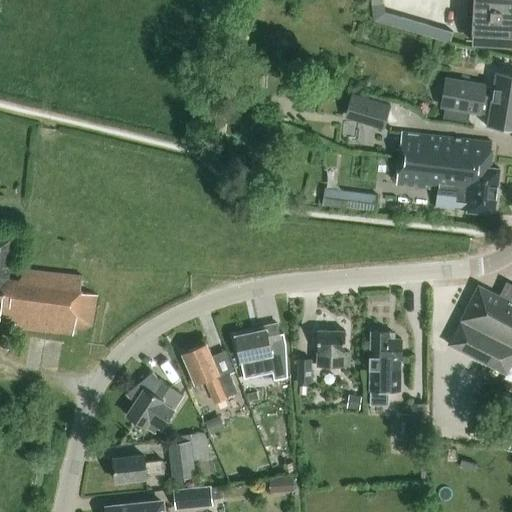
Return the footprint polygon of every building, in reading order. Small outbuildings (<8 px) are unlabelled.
[(382,0),(370,0),(371,5),(374,21),(382,23),(385,13),(383,3),(382,0)] [(468,7),(467,18),(474,19),(472,43),(511,45),(511,0),(474,0),(474,8),(468,7)] [(385,13),(382,23),(449,43),(452,32),(385,13)] [(511,130),(511,76),(496,74),(493,89),(449,82),(443,120),(467,124),(469,113),(489,116),(487,127),(511,130)] [(389,103),(350,92),(343,117),(382,128),(389,103)] [(492,143),(402,132),(396,184),(438,189),(436,207),(494,215),(497,193),(500,170),(489,168),(492,143)] [(377,193),(347,190),(345,207),(375,211),(377,193)] [(93,327),(97,294),(81,292),(83,277),(26,270),(18,279),(8,278),(13,238),(0,235),(0,304),(1,305),(0,314),(0,320),(15,323),(14,328),(73,336),(74,330),(89,332),(93,327)] [(507,366),(511,368),(511,285),(506,283),(499,297),(478,287),(450,344),(504,372),(507,366)] [(283,351),(277,323),(259,327),(260,331),(235,337),(240,360),(283,351)] [(348,368),(349,354),(344,354),(345,333),(317,331),(316,366),(348,368)] [(400,392),(402,338),(395,338),(395,334),(389,334),(389,333),(372,332),(370,405),(388,406),(389,392),(400,392)] [(1,335),(0,342),(0,349),(11,351),(14,338),(1,335)] [(229,373),(219,378),(205,344),(183,353),(196,384),(204,380),(214,403),(226,398),(226,397),(237,392),(229,373)] [(309,383),(310,359),(298,359),(297,383),(309,383)] [(162,429),(175,410),(175,409),(184,395),(159,379),(153,371),(127,393),(135,403),(127,414),(146,427),(147,426),(155,432),(159,426),(162,429)] [(360,397),(348,395),(346,409),(358,411),(360,397)] [(425,404),(409,403),(408,438),(424,438),(425,404)] [(210,457),(206,432),(184,435),(185,441),(168,443),(172,479),(196,476),(193,459),(210,457)] [(146,475),(164,473),(163,461),(145,463),(144,456),(113,460),(116,482),(146,478),(146,475)] [(274,492),(297,487),(295,474),(271,478),(274,492)] [(213,505),(212,499),(221,499),(220,486),(211,487),(211,486),(173,490),(175,509),(213,505)] [(143,503),(105,508),(105,511),(164,511),(164,504),(143,507),(143,503)]
